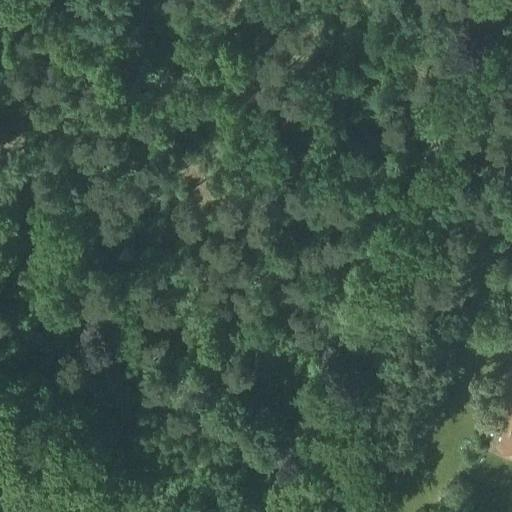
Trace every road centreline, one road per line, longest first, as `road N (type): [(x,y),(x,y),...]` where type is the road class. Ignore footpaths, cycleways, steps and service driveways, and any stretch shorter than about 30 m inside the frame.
road 1 (track): [(316,511),(493,0)]
road 2 (unclassified): [(257,511),(0,396)]
